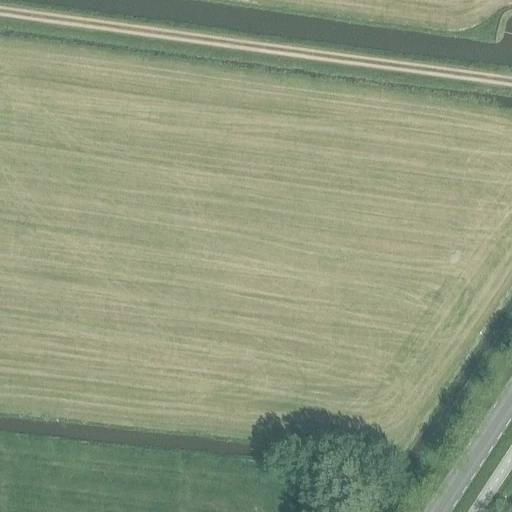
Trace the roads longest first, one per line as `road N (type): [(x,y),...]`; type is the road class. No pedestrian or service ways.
road 1 (track): [(511,81),(0,12)]
road 2 (secondary): [(436,511),(511,393)]
